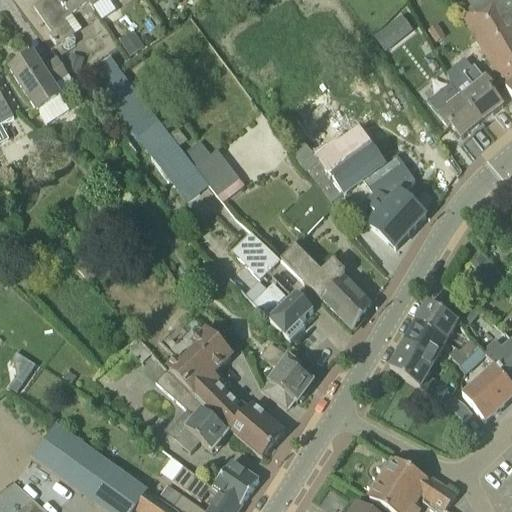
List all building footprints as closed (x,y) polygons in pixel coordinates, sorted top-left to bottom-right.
[(90,5),(86,0),(47,0),(34,10),(52,36),(49,38),(57,49),(75,37),(65,23),(90,5)] [(86,0),(90,5),(93,9),(106,0),(86,0)] [(451,0),(511,103),(511,23),(498,0),(491,0),(471,11),(465,0),(451,0)] [(511,0),(465,0),(471,11),(491,0),(498,0),(511,23),(511,0)] [(445,39),(437,26),(428,33),(436,45),(445,39)] [(381,32),(372,40),(383,54),(393,47),(381,32)] [(144,49),(132,34),(118,44),(130,59),(144,49)] [(63,100),(76,92),(51,53),(52,55),(37,64),(34,58),(10,73),(26,98),(25,99),(37,117),(63,100)] [(70,56),(67,72),(78,75),(82,59),(70,56)] [(461,101),(464,98),(481,127),(503,109),(493,97),(496,94),(486,81),(485,82),(475,68),(472,71),(465,62),(447,75),(450,86),(461,101)] [(177,192),(199,176),(183,157),(113,63),(89,79),(177,192)] [(0,129),(14,122),(0,96),(0,129)] [(464,98),(461,101),(449,110),(439,97),(428,105),(438,119),(448,132),(451,130),(461,143),(481,127),(464,98)] [(362,133),(320,162),(346,201),(367,185),(376,198),(371,203),(377,210),(373,214),(378,219),(368,229),(395,254),(398,251),(397,251),(423,222),(424,222),(426,220),(400,196),(402,194),(368,145),(370,143),(362,133)] [(183,157),(199,176),(210,188),(219,199),(240,183),(206,140),(183,157)] [(307,171),(317,165),(304,144),(292,152),(307,171)] [(305,240),(326,219),(305,197),(283,219),(305,240)] [(243,246),(232,256),(260,284),(271,274),(243,246)] [(279,264),(304,289),(352,335),(372,309),(348,285),(351,282),(337,267),(324,279),(311,266),(312,265),(295,248),(279,264)] [(92,270),(104,259),(95,249),(72,267),(88,286),(99,277),(92,270)] [(471,266),(491,290),(503,280),(482,256),(471,266)] [(209,264),(192,278),(199,286),(218,274),(209,264)] [(272,289),(274,291),(256,309),(253,307),(252,307),(255,310),(271,328),(288,346),(304,331),(300,328),(313,315),(296,297),(289,304),(273,288),(272,289)] [(416,326),(447,344),(459,324),(428,306),(416,326)] [(457,310),(450,319),(459,324),(465,316),(457,310)] [(436,363),(447,344),(416,326),(405,345),(436,363)] [(198,403),(214,386),(209,380),(213,376),(214,378),(232,360),(206,334),(191,349),(199,356),(185,370),(179,364),(168,375),(198,403)] [(152,357),(138,340),(128,349),(142,366),(152,357)] [(471,418),(447,393),(449,391),(427,378),(436,363),(405,345),(389,373),(441,406),(456,418),(463,425),(471,418)] [(463,351),(471,361),(479,354),(470,345),(463,351)] [(511,345),(502,354),(495,346),(481,358),(493,371),(511,390),(511,389),(511,345)] [(301,405),(314,388),(315,387),(299,374),(302,370),(272,346),(262,359),(280,374),(262,396),(287,414),(294,404),(297,406),(299,404),(301,405)] [(471,361),(463,351),(454,359),(462,370),(471,361)] [(10,364),(15,367),(17,379),(15,382),(23,387),(36,369),(16,356),(10,364)] [(511,391),(511,390),(493,371),(464,397),(465,405),(484,426),(511,400),(511,391)] [(72,386),(77,379),(67,373),(62,379),(72,386)] [(231,434),(198,403),(168,375),(167,376),(166,374),(155,387),(186,415),(167,437),(190,458),(200,446),(212,456),(215,453),(217,453),(221,448),(221,446),(231,434)] [(238,410),(214,386),(198,403),(231,434),(263,462),(284,437),(260,416),(257,419),(242,405),(238,410)] [(61,430),(56,426),(31,461),(102,511),(137,511),(138,511),(168,511),(117,475),(61,430)] [(157,449),(150,444),(144,451),(152,457),(157,449)] [(439,511),(447,511),(456,501),(395,463),(369,503),(383,511),(413,511),(420,501),(439,511)] [(232,465),(214,490),(221,496),(240,511),(259,484),(232,465)] [(221,496),(214,490),(214,491),(183,470),(172,484),(201,505),(208,495),(217,501),(209,511),(201,511),(182,499),(168,488),(158,502),(171,511),(239,511),(240,511),(221,496)]
